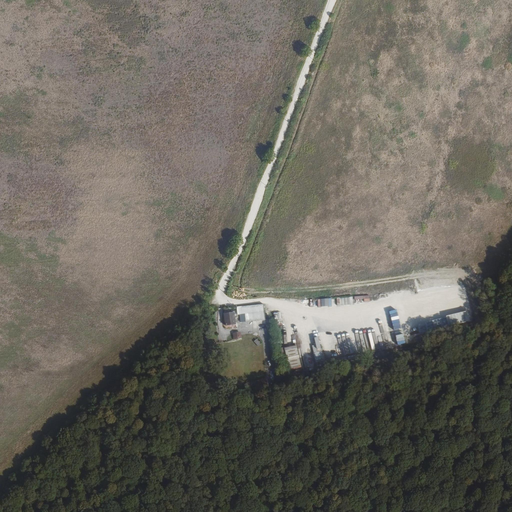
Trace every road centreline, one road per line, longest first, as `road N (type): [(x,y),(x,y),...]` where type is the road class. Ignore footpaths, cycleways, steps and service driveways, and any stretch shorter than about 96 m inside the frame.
road 1 (track): [(468,293),(318,322),(280,304),(219,298),(333,0)]
road 2 (track): [(227,422),(142,511)]
